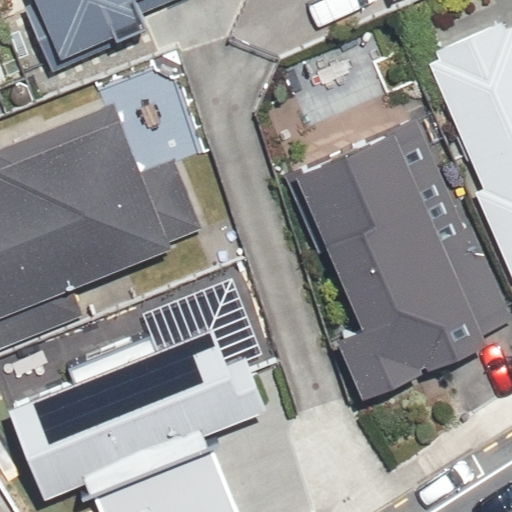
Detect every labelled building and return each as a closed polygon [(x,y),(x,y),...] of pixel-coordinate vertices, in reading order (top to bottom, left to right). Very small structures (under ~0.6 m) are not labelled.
[(142,6),(157,0),(39,0),(60,46),(112,23),(116,29),(146,15),(142,6)] [(473,185),(511,271),(511,20),(504,24),(501,15),(434,44),(437,53),(428,57),(482,181),(473,185)] [(142,165),(117,107),(54,130),(56,134),(0,155),(0,345),(82,312),(69,282),(173,239),(171,232),(199,221),(173,154),(142,165)] [(334,325),(361,384),(485,330),(483,325),(511,313),(470,219),(463,221),(415,111),(293,162),(360,313),(334,325)] [(226,350),(211,314),(150,339),(147,333),(70,363),(73,370),(7,396),(41,484),(84,469),(101,511),(134,511),(142,509),(143,511),(237,511),(240,511),(210,436),(219,432),(216,427),(207,431),(203,422),(265,396),(244,343),(226,350)]
